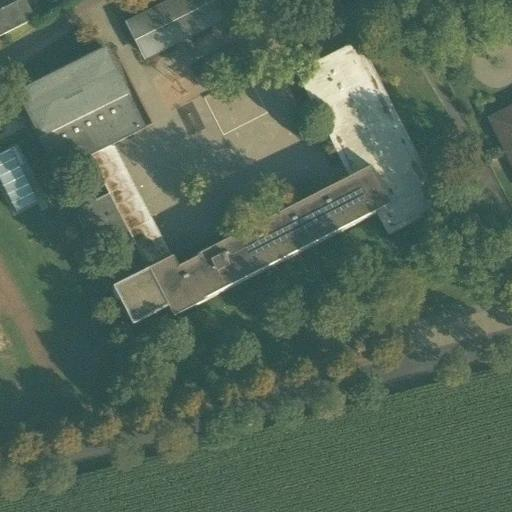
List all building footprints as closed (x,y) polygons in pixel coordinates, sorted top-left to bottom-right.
[(24,0),(20,0),(13,4),(24,25),(35,20),(34,18),(24,0)] [(180,0),(129,26),(145,57),(223,18),(215,1),(214,0),(180,0)] [(220,0),(224,7),(226,10),(245,0),(220,0)] [(14,31),(24,25),(13,4),(3,9),(14,31)] [(0,30),(3,36),(14,31),(3,9),(0,10),(0,30)] [(345,168),(351,181),(375,169),(393,206),(377,214),(389,237),(409,228),(444,209),(359,43),(297,75),(345,168)] [(38,141),(56,175),(89,158),(113,146),(144,130),(127,96),(104,50),(14,95),(38,141)] [(511,110),(491,121),(511,162),(511,110)] [(170,259),(113,146),(89,158),(108,196),(127,233),(147,271),(170,259)] [(0,155),(0,166),(14,160),(9,151),(0,155)] [(0,166),(0,177),(18,168),(14,160),(0,166)] [(0,177),(0,184),(2,188),(23,177),(18,168),(0,177)] [(170,259),(147,271),(166,309),(171,319),(377,214),(393,206),(375,169),(351,181),(176,270),(170,259)] [(2,188),(6,197),(27,186),(23,177),(2,188)] [(6,197),(10,205),(32,194),(27,186),(6,197)] [(10,205),(15,214),(36,203),(32,194),(10,205)] [(76,212),(95,249),(127,233),(108,196),(76,212)] [(15,214),(19,222),(41,212),(36,203),(15,214)] [(19,222),(24,231),(45,220),(41,212),(19,222)] [(24,231),(28,240),(49,229),(45,220),(24,231)] [(28,240),(33,248),(54,238),(49,229),(28,240)] [(33,248),(37,257),(58,246),(54,238),(33,248)] [(37,257),(42,266),(63,255),(58,246),(37,257)] [(42,266),(46,274),(67,264),(63,255),(42,266)] [(46,274),(50,283),(72,272),(67,264),(46,274)] [(166,309),(147,271),(111,289),(131,327),(166,309)] [(50,283),(55,292),(76,281),(72,272),(50,283)]
